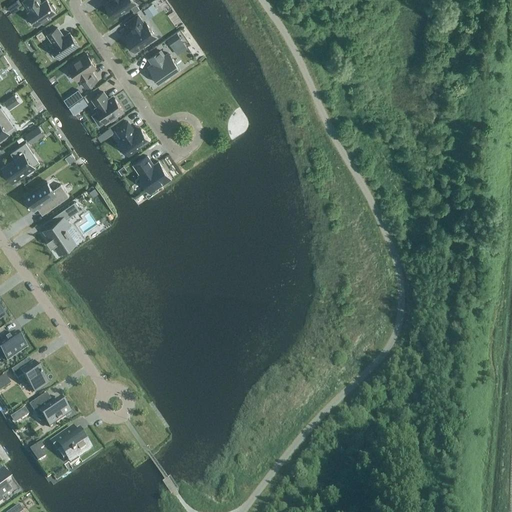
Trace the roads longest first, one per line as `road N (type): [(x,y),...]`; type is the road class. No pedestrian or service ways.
road 1 (residential): [(0,239),(110,399)]
road 2 (residential): [(72,0),(175,158)]
